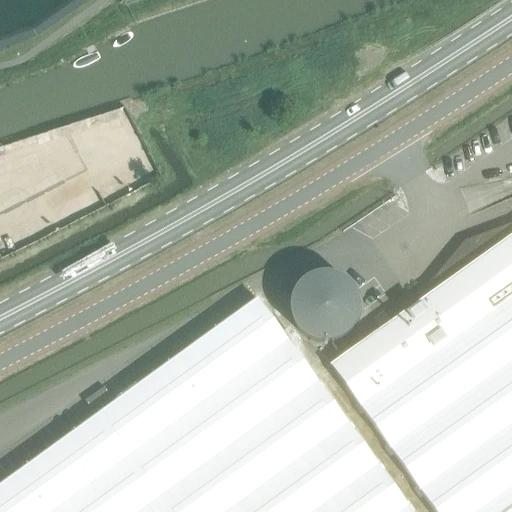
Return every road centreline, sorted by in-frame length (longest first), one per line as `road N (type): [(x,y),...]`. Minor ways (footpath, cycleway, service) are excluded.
road 1 (primary): [(0,317),(244,185),(511,16)]
road 2 (unclassified): [(0,362),(343,185),(511,69)]
